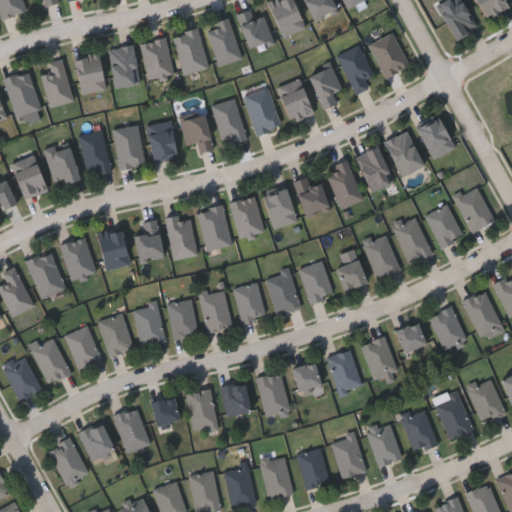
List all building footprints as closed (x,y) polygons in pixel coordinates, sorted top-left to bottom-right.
[(0,0),(20,0),(24,10),(0,18),(0,0)] [(33,0),(33,1),(39,0),(44,0),(47,8),(59,5),(58,0),(33,0)] [(266,1),(268,0),(292,0),(304,28),(281,37),(266,1)] [(303,0),(330,0),(335,11),(312,21),(303,0)] [(341,0),(360,0),(345,8),(341,0)] [(454,40),(434,5),(442,0),(460,0),(476,27),(454,40)] [(474,0),(502,0),(507,7),(486,19),(474,0)] [(270,41),(245,47),(236,13),(252,9),(254,17),(263,14),(270,41)] [(215,28),(213,21),(227,17),(240,59),(217,66),(206,31),(215,28)] [(169,38),(193,28),(209,64),(186,75),(169,38)] [(408,65),(385,77),(367,44),(390,32),(408,65)] [(147,80),(139,43),(164,37),(172,74),(147,80)] [(106,49),(131,45),(138,83),(113,88),(106,49)] [(354,95),(336,54),(358,45),(372,76),(363,80),(367,89),(354,95)] [(79,94),(72,57),(96,52),(103,90),(79,94)] [(48,61),(61,58),(71,101),(48,107),(40,75),(50,73),(48,61)] [(335,103),(322,109),(307,77),(329,66),(340,89),(331,93),(335,103)] [(39,110),(15,117),(3,78),(27,70),(39,110)] [(275,87),(298,79),(312,114),(289,123),(275,87)] [(255,135),(242,97),(266,89),(279,126),(255,135)] [(233,99),(245,139),(231,144),(230,137),(220,140),(210,106),(233,99)] [(195,142),(184,145),(179,120),(203,115),(211,150),(198,152),(195,142)] [(415,128),(437,117),(453,148),(431,160),(415,128)] [(145,125),(169,121),(175,158),(151,162),(145,125)] [(143,164),(118,168),(112,129),(136,125),(143,164)] [(101,131),(109,171),(96,174),(95,168),(85,170),(77,136),(101,131)] [(422,167),(399,177),(383,141),(406,131),(422,167)] [(52,181),(43,151),(66,143),(78,179),(62,184),(60,178),(52,181)] [(353,158),(375,146),(392,181),(370,192),(353,158)] [(45,191),(22,198),(10,163),(32,155),(45,191)] [(331,166),(345,160),(361,200),(339,208),(325,174),(333,171),(331,166)] [(294,180),(306,177),(308,185),(320,182),(326,210),(302,216),(294,180)] [(0,180),(5,179),(13,206),(0,209),(0,180)] [(452,198),(475,186),(493,221),(470,232),(452,198)] [(261,195),(284,188),(295,221),(272,229),(261,195)] [(263,232),(238,239),(228,203),(253,196),(263,232)] [(195,212),(220,205),(230,244),(205,251),(195,212)] [(438,247),(425,214),(447,205),(460,238),(438,247)] [(171,259),(164,217),(178,215),(179,220),(189,218),(195,255),(171,259)] [(408,263),(391,226),(413,216),(430,253),(408,263)] [(136,260),(132,235),(143,234),(141,221),(156,219),(161,256),(136,260)] [(128,264),(104,270),(95,234),(119,228),(128,264)] [(398,269),(375,279),(360,242),(383,233),(398,269)] [(95,273),(70,280),(59,244),(84,236),(95,273)] [(25,260),(50,251),(63,289),(39,298),(25,260)] [(333,270),(355,260),(365,283),(343,292),(333,270)] [(308,303),(297,269),(321,261),(332,295),(308,303)] [(0,272),(13,266),(31,306),(10,316),(0,294),(0,284),(5,282),(0,272)] [(299,308),(275,315),(264,279),(279,274),(278,270),(287,267),(299,308)] [(491,284),(506,276),(508,280),(511,278),(511,315),(508,317),(491,284)] [(264,316),(240,322),(232,288),(256,282),(264,316)] [(206,332),(198,294),(223,289),(231,327),(206,332)] [(484,290),(501,329),(478,339),(461,300),(484,290)] [(196,335),(171,338),(166,303),(190,299),(196,335)] [(132,307),(156,303),(163,341),(139,345),(132,307)] [(427,316),(450,307),(464,341),(441,350),(427,316)] [(96,321),(120,313),(131,348),(107,355),(96,321)] [(393,332),(414,322),(424,344),(403,354),(393,332)] [(100,359),(78,369),(62,336),(85,325),(100,359)] [(383,337),(396,371),(373,380),(360,345),(383,337)] [(68,374),(46,384),(30,348),(53,338),(68,374)] [(360,386),(336,393),(325,357),(348,350),(360,386)] [(1,365),(23,355),(39,390),(17,400),(1,365)] [(290,367),(312,362),(318,386),(296,392),(290,367)] [(264,416),(255,377),(280,372),(288,411),(264,416)] [(498,380),(511,373),(511,406),(511,407),(498,380)] [(479,423),(467,386),(490,379),(502,415),(479,423)] [(248,412),(225,416),(219,386),(243,382),(248,412)] [(215,426),(191,430),(185,393),(209,389),(215,426)] [(471,429),(448,439),(432,403),(455,393),(471,429)] [(177,420),(153,425),(149,402),(172,397),(177,420)] [(112,415),(135,407),(148,444),(125,452),(112,415)] [(399,416),(422,408),(435,445),(412,453),(399,416)] [(400,459),(376,467),(364,429),(388,421),(400,459)] [(112,451),(89,461),(77,431),(99,422),(112,451)] [(340,479),(328,440),(353,433),(364,472),(340,479)] [(65,486),(46,449),(68,438),(87,475),(65,486)] [(328,482),(304,489),(294,454),(318,448),(328,482)] [(267,499),(258,459),(268,456),(269,460),(283,456),(291,494),(267,499)] [(222,472),(246,467),(254,502),(230,507),(222,472)] [(219,510),(207,511),(194,511),(187,475),(211,471),(219,510)] [(511,511),(510,511),(494,480),(511,471),(511,511)] [(0,498),(0,478),(8,494),(0,498)] [(158,511),(151,489),(175,481),(184,511),(158,511)] [(471,511),(464,493),(487,484),(497,511),(471,511)] [(147,511),(119,511),(117,505),(141,496),(147,511)] [(461,511),(435,511),(433,507),(456,497),(461,511)] [(18,511),(0,511),(0,508),(14,502),(18,511)]
